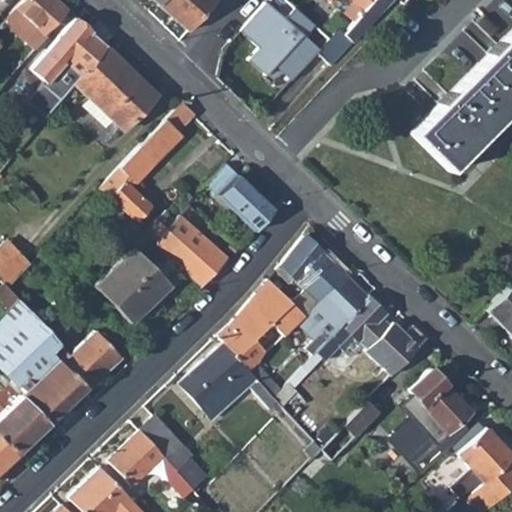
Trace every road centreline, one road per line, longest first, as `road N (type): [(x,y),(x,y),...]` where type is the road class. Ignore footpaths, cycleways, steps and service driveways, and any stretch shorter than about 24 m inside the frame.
road 1 (residential): [(0,511),(307,202)]
road 2 (residential): [(307,202),(511,387)]
road 3 (residential): [(271,165),(366,76),(427,46),(473,0)]
road 4 (residential): [(171,63),(271,165)]
